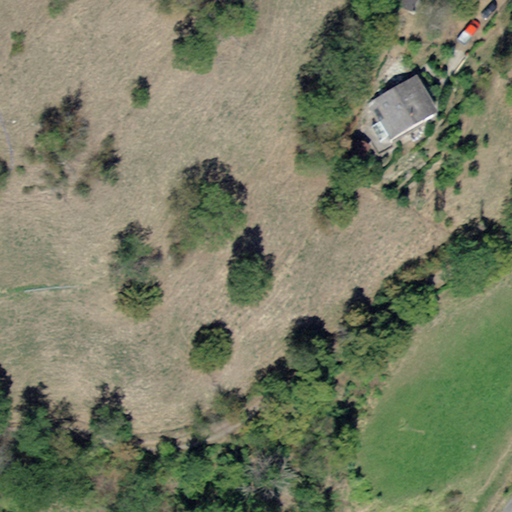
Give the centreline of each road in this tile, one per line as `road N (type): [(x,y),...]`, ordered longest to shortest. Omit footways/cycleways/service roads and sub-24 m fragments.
road 1 (track): [(0,418),(177,446),(222,438),(511,226)]
road 2 (track): [(437,105),(443,75),(464,43),(506,0)]
